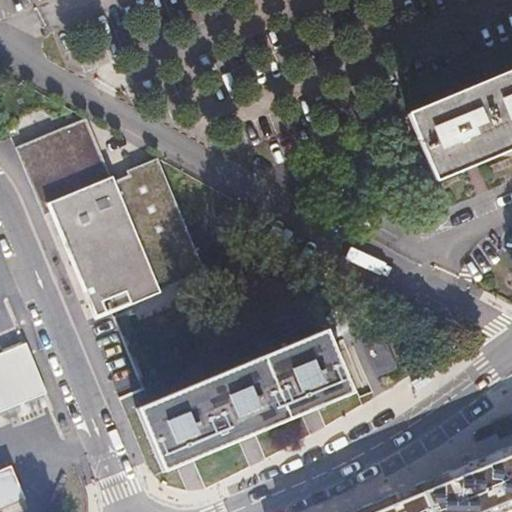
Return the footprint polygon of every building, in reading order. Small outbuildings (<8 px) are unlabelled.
[(511,68),(406,112),(435,182),(437,181),(465,169),(470,167),(478,164),(511,149),(511,68)] [(47,212),(93,318),(201,271),(152,158),(121,172),(123,177),(107,184),(78,117),(11,147),(40,214),(47,212)] [(384,330),(363,338),(377,372),(398,363),(384,330)] [(326,331),(136,410),(162,472),(184,463),(189,461),(247,436),(252,435),(298,416),(309,411),(314,409),(352,393),(326,331)] [(46,392),(25,341),(11,346),(0,350),(0,410),(7,407),(32,397),(46,392)] [(348,511),(492,511),(511,504),(511,446),(506,449),(348,511)] [(5,467),(0,468),(0,506),(18,499),(5,467)]
